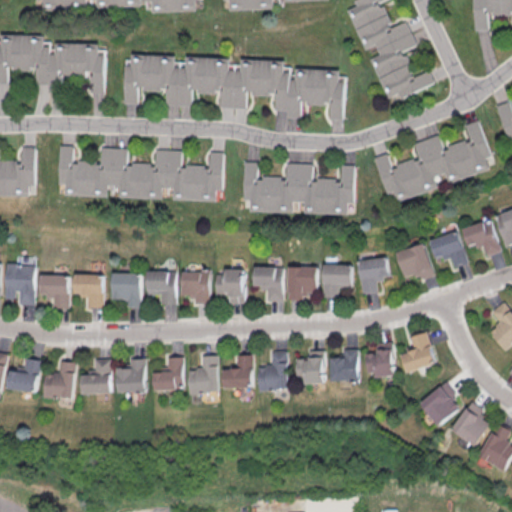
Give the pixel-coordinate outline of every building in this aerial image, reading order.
[(42,0),(43,10),(80,8),(82,0),(97,0),(98,7),(139,5),(145,0),(146,0),(152,2),(153,12),(196,10),(195,0),(42,0)] [(299,0),(228,0),(229,10),(272,8),(272,0),(283,0),(284,1),(299,0)] [(347,8),(364,48),(375,44),(380,54),(371,57),(387,97),(399,92),(401,97),(435,83),(430,70),(415,76),(404,50),(417,45),(407,20),(392,26),(381,0),(382,0),(354,0),(356,5),(347,8)] [(511,0),(475,0),(477,29),(490,29),(490,14),(511,13),(511,0)] [(111,90),(98,45),(57,40),(46,37),(2,31),(0,30),(0,82),(8,84),(10,67),(38,70),(37,80),(111,90)] [(286,60),(242,58),(242,69),(231,69),(231,57),(188,56),(187,65),(179,68),(175,55),(129,53),(127,103),(139,103),(139,89),(168,90),(167,104),(193,105),(194,91),(222,92),(222,107),(248,108),(248,93),(277,94),(276,113),(302,114),(303,103),(331,104),(331,118),(342,119),(344,69),(297,67),(296,77),(292,79),(286,60)] [(511,151),(511,150),(511,107),(510,101),(498,105),(511,151)] [(494,166),(479,119),(466,124),(470,138),(443,147),(439,134),(414,142),(419,157),(392,166),(388,153),(375,157),(386,193),(394,190),(397,200),(438,187),(434,176),(445,172),(447,181),(494,166)] [(64,194),(107,195),(108,184),(119,185),(118,197),(162,198),(162,187),(174,188),(173,199),(216,200),(216,188),(223,189),(224,151),(211,151),(210,165),(182,164),(182,150),(156,149),(156,163),(128,162),(128,147),(101,147),(101,161),(73,160),(73,145),(60,145),(59,183),(64,183),(64,194)] [(0,194),(34,195),(34,146),(21,146),(21,160),(0,160),(0,194)] [(250,210),(293,212),(293,201),(305,201),(304,212),(347,213),(348,202),(354,202),(355,164),(342,164),(342,179),(313,178),(314,163),(287,162),(287,177),(259,176),(259,161),(245,161),(244,200),(250,200),(250,210)] [(511,208),(494,215),(506,246),(511,243),(511,208)] [(462,228),(469,248),(482,243),(487,256),(501,250),(489,218),(462,228)] [(468,261),(458,230),(430,239),(436,259),(450,255),(453,266),(468,261)] [(405,278),(419,273),(421,279),(434,275),(424,242),(396,251),(405,278)] [(376,279),(389,277),(386,256),(358,260),(362,293),(378,290),(376,279)] [(352,264),(323,263),(322,296),(338,297),(338,285),(352,286),(352,264)] [(4,264),(32,265),(31,298),(17,297),(17,288),(3,287),(4,264)] [(318,266),(288,266),(287,298),(305,299),(305,294),(317,295),(318,266)] [(254,267),(283,268),(282,300),(267,300),(267,291),(253,290),(254,267)] [(180,269),(209,270),(208,303),(193,303),(193,293),(179,293),(180,269)] [(215,269),(244,270),(243,302),(228,302),(229,293),(215,292),(215,269)] [(146,270),(174,271),(173,304),(159,303),(159,294),(145,293),(146,270)] [(38,273),(67,274),(66,307),(51,306),(51,297),(37,297),(38,273)] [(73,273),(101,274),(101,307),(86,307),(86,297),(72,297),(73,273)] [(110,273),(139,273),(138,306),(124,306),(124,296),(110,296),(110,273)] [(501,322),(490,330),(505,350),(511,344),(511,309),(504,300),(491,311),(501,322)] [(408,372),(437,362),(427,331),(410,336),(415,349),(402,353),(408,372)] [(368,372),(376,371),(377,377),(396,374),(392,341),(376,343),(378,351),(366,352),(368,372)] [(331,356),(331,380),(359,380),(358,348),(343,348),(343,356),(331,356)] [(325,349),(309,350),(309,358),(296,358),(297,377),(305,376),(305,383),(326,382),(325,349)] [(259,389),(289,388),(288,350),(272,350),(272,364),(259,365),(259,389)] [(219,354),(202,355),(203,368),(190,368),(190,392),(220,391),(219,354)] [(225,387),(254,386),(253,354),(237,354),(237,366),(224,367),(225,387)] [(184,389),(183,356),(168,356),(168,368),(155,369),(156,390),(184,389)] [(12,366),(8,387),(36,392),(43,360),(27,357),(24,368),(12,366)] [(111,358),(95,358),(95,371),(82,371),(83,392),(112,392),(111,358)] [(147,391),(146,358),(130,358),(130,365),(118,366),(119,391),(147,391)] [(75,397),(76,361),(60,360),(60,372),(46,372),(45,396),(75,397)] [(421,401),(440,425),(461,408),(453,397),(457,394),(447,381),(421,401)] [(493,423),(482,416),(486,410),(472,400),(453,429),(478,445),(493,423)] [(511,431),(511,427),(499,421),(481,456),(507,469),(511,460),(511,442),(508,440),(511,431)] [(307,511),(307,499),(360,497),(360,511),(307,511)]
